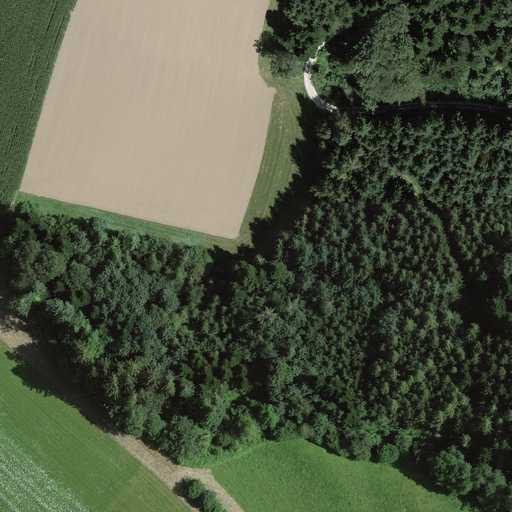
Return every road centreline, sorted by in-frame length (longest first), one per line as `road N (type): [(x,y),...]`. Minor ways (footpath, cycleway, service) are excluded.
road 1 (track): [(468,313),(457,269),(412,187),(320,107)]
road 2 (track): [(320,107),(451,105),(511,114)]
road 3 (track): [(320,107),(307,75),(311,59),(339,30),(393,0)]
